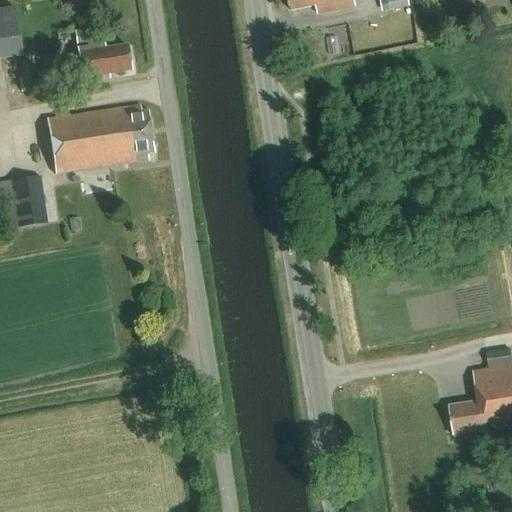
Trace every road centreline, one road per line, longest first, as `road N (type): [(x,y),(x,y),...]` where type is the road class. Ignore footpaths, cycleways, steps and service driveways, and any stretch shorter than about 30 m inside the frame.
road 1 (unclassified): [(230,511),(152,0)]
road 2 (tertiary): [(335,511),(258,0)]
road 3 (track): [(208,362),(0,403)]
